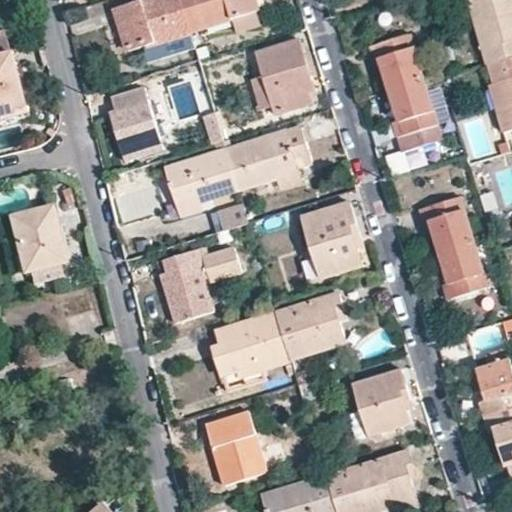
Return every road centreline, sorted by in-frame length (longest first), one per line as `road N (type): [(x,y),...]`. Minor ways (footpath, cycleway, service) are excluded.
road 1 (residential): [(316,0),(471,511)]
road 2 (residential): [(176,511),(85,147)]
road 3 (residential): [(85,147),(48,0)]
